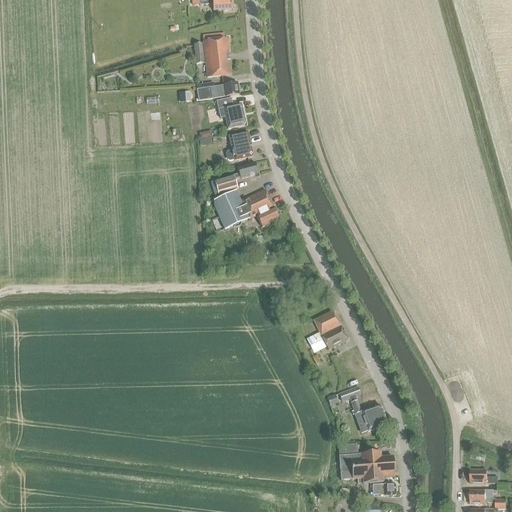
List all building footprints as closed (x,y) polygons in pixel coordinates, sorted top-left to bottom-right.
[(191,0),(192,6),(199,6),(208,5),(213,5),(213,12),(231,11),(230,0),(191,0)] [(207,78),(208,78),(231,76),(228,42),(228,39),(203,41),(207,78)] [(196,64),(204,64),(202,44),(194,45),(196,64)] [(223,86),(214,87),(210,88),(197,90),(198,101),(212,100),(239,95),(237,84),(223,86)] [(189,92),(180,93),(180,94),(181,102),(190,102),(189,93),(189,92)] [(227,130),(244,126),(245,124),(241,105),(232,107),(231,99),(216,102),(220,119),(225,118),(227,130)] [(211,131),(204,133),(205,139),(211,138),(212,138),(211,131)] [(234,161),(253,157),(247,133),(228,137),(232,151),(227,152),(225,154),(227,160),(229,162),(234,161)] [(218,195),(237,190),(235,181),(240,179),(240,180),(258,175),(254,163),(237,168),(238,174),(214,181),(218,195)] [(261,228),(278,220),(265,191),(240,202),(236,192),(214,202),(214,207),(224,230),(248,219),(248,221),(256,217),(261,228)] [(321,336),(323,340),(325,344),(328,351),(348,341),(334,312),(314,322),(321,336)] [(349,400),(351,404),(356,402),(355,398),(361,396),(358,387),(339,394),(342,403),(349,400)] [(338,404),(335,396),(327,399),(330,407),(338,404)] [(367,433),(386,426),(384,418),(383,414),(382,414),(379,406),(360,413),(356,402),(351,404),(355,417),(358,427),(360,426),(363,434),(367,433)] [(361,455),(355,456),(355,451),(357,451),(357,445),(338,446),(339,457),(340,481),(352,480),(352,481),(357,480),(357,484),(363,484),(382,483),(382,478),(394,477),(394,472),(393,463),(393,458),(380,459),(380,454),(361,455)] [(477,454),(476,460),(483,462),(485,456),(477,454)] [(497,478),(495,478),(487,478),(487,472),(470,472),(470,474),(469,475),(469,478),(470,479),(470,485),(487,485),(497,485),(497,478)] [(395,485),(372,486),(373,496),(379,495),(380,496),(384,496),(384,497),(395,496),(395,485)] [(493,504),(493,498),(493,491),(486,491),(486,492),(470,492),(470,494),(469,495),(469,498),(470,499),(470,505),(485,505),(485,504),(493,504)] [(505,500),(495,500),(495,510),(505,510),(505,500)]
